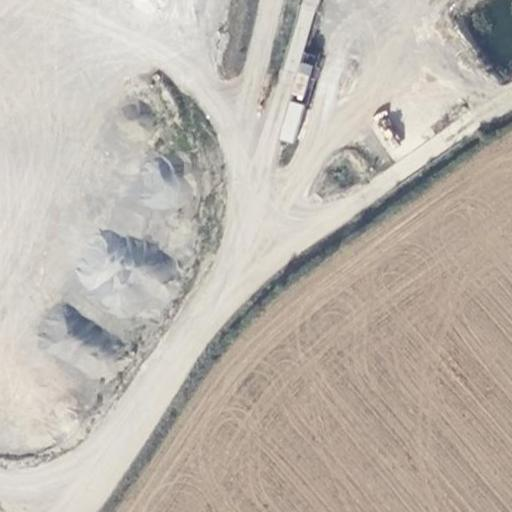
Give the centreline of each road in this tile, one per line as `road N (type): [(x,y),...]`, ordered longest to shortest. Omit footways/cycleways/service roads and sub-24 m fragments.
road 1 (unknown): [(511,95),(228,292)]
road 2 (unknown): [(394,0),(349,100),(270,217),(244,233),(228,292)]
road 3 (unknown): [(228,292),(192,330),(68,511)]
